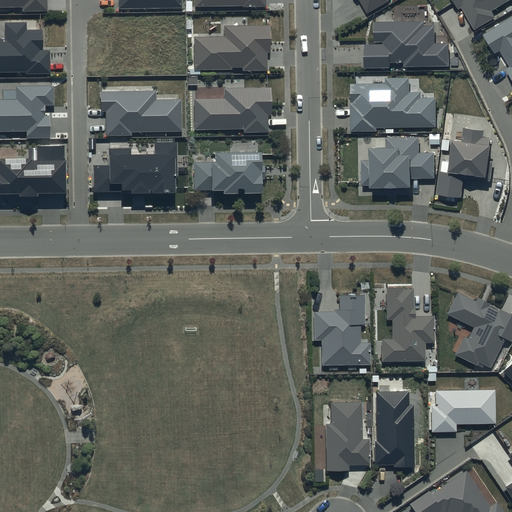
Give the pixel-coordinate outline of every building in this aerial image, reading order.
[(0,0),(0,7),(23,7),(23,11),(47,11),(46,0),(0,0)] [(119,0),(119,9),(182,8),(181,0),(119,0)] [(358,0),(367,13),(388,1),(387,0),(358,0)] [(452,0),(458,9),(461,8),(474,30),(495,18),(491,11),(509,0),(452,0)] [(511,17),(483,35),(494,54),(499,51),(509,67),(505,69),(511,79),(511,17)] [(424,21),(373,22),(373,42),(383,42),(383,44),(364,44),(364,67),(390,67),(389,62),(404,62),(404,67),(449,66),(448,43),(435,43),(434,25),(424,26),(424,21)] [(27,22),(4,22),(5,39),(0,39),(0,72),(26,72),(26,74),(50,74),(50,50),(43,51),(42,30),(27,30),(27,22)] [(271,25),(224,25),(224,37),(194,37),(194,70),(231,69),(231,68),(242,67),(242,71),(268,71),(268,53),(271,53),(271,25)] [(409,78),(385,78),(385,83),(349,84),(350,132),(376,131),(376,128),(436,127),(435,97),(421,98),(421,92),(409,92),(409,78)] [(54,86),(16,86),(17,100),(0,99),(0,131),(27,131),(27,138),(50,138),(49,116),(45,116),(45,105),(54,105),(54,86)] [(271,88),(224,88),(224,98),(194,98),(195,130),(244,129),(244,132),(269,132),(269,115),(272,115),(271,88)] [(156,91),(101,91),(101,112),(106,112),(106,136),(132,136),(132,132),(182,132),(181,99),(156,99),(156,91)] [(484,130),(463,128),(461,142),(452,140),(448,173),(440,172),(437,194),(461,197),(463,178),(490,181),(492,161),(488,160),(491,138),(483,137),(484,130)] [(418,137),(385,137),(386,148),(368,148),(369,160),(361,160),(361,186),(369,186),(369,189),(410,188),(410,179),(434,178),(434,152),(419,153),(418,137)] [(131,155),(131,148),(109,148),(109,165),(94,166),(94,190),(131,190),(131,193),(177,193),(176,142),(155,142),(155,154),(131,155)] [(65,145),(37,146),(37,148),(28,148),(28,158),(0,158),(0,194),(20,194),(20,197),(38,196),(38,193),(66,193),(65,145)] [(262,152),(215,152),(215,162),(194,162),(194,190),(224,190),(224,193),(238,193),(238,189),(245,189),(245,194),(263,193),(263,180),(266,180),(266,165),(262,165),(262,152)] [(405,287),(387,288),(387,319),(393,319),(393,339),(382,339),(382,361),(426,360),(425,342),(435,342),(434,315),(414,316),(414,289),(405,289),(405,287)] [(490,304),(478,298),(476,301),(458,292),(447,314),(474,327),(469,338),(464,336),(455,354),(477,365),(478,362),(491,368),(505,339),(511,342),(511,340),(511,314),(500,309),(498,311),(489,306),(490,304)] [(365,295),(339,295),(339,310),(335,310),(335,312),(314,312),(315,339),(322,339),(322,365),(371,364),(371,342),(362,342),(361,325),(365,325),(365,295)] [(112,300),(91,301),(91,310),(112,309),(112,300)] [(511,363),(503,372),(511,380),(511,363)] [(436,406),(432,406),(432,432),(457,432),(457,424),(496,424),(496,389),(436,390),(436,406)] [(409,391),(376,391),(377,442),(375,442),(376,465),(394,465),(394,468),(415,468),(414,405),(410,405),(409,391)] [(327,424),(328,471),(350,471),(350,465),(371,465),(370,439),(363,439),(363,402),(331,402),(332,424),(327,424)] [(429,491),(409,504),(414,511),(438,511),(440,511),(504,511),(497,502),(491,506),(467,471),(432,494),(429,491)]
